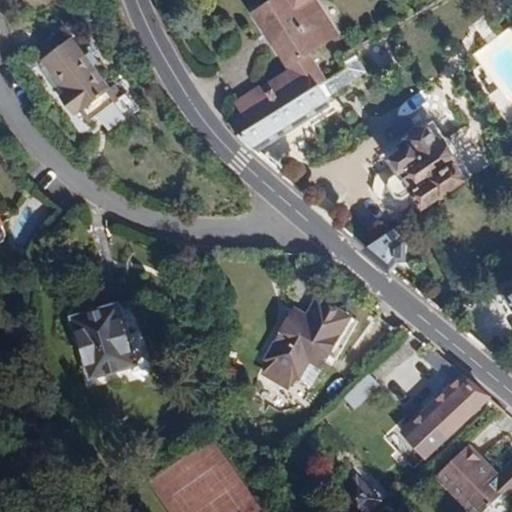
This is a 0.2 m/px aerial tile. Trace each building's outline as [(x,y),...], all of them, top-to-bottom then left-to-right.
[(269,0),(251,12),(290,70),(309,56),(337,36),(315,0),(269,0)] [(114,99),(68,40),(40,63),(62,92),(58,97),(80,125),(114,99)] [(233,105),(240,116),(249,129),(322,85),(325,82),(309,56),(290,70),(233,105)] [(249,129),(241,135),(257,150),(333,103),(322,85),(249,129)] [(241,135),(249,129),(240,116),(232,122),(241,135)] [(467,183),(455,165),(460,162),(446,142),(442,145),(430,126),(401,145),(406,152),(396,160),(403,171),(392,178),(389,187),(396,198),(405,198),(412,194),(423,211),(467,183)] [(511,153),(496,164),(506,178),(511,174),(511,153)] [(398,230),(369,248),(394,269),(401,260),(406,261),(408,251),(404,250),(401,245),(405,241),(398,230)] [(119,304),(74,318),(94,379),(138,366),(119,304)] [(303,385),(320,350),(333,356),(350,321),(315,304),(298,339),(285,333),(268,368),(303,385)] [(399,433),(425,461),(489,401),(463,373),(399,433)] [(471,447),(440,475),(472,511),(486,511),(510,491),(511,492),(511,463),(497,477),(471,447)] [(363,475),(346,489),(366,511),(368,511),(384,499),(363,475)]
